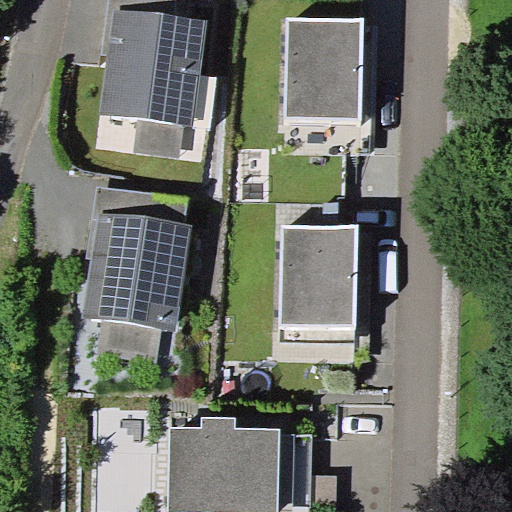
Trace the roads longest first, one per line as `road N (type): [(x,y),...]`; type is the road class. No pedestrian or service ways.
road 1 (residential): [(416,511),(427,0)]
road 2 (residential): [(46,0),(0,160)]
